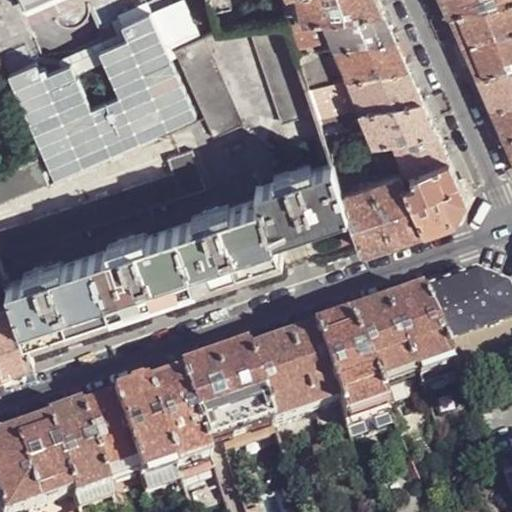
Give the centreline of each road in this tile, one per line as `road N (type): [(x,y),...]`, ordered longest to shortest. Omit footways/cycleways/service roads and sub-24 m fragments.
road 1 (unclassified): [(511,233),(0,411)]
road 2 (residential): [(412,0),(511,224)]
